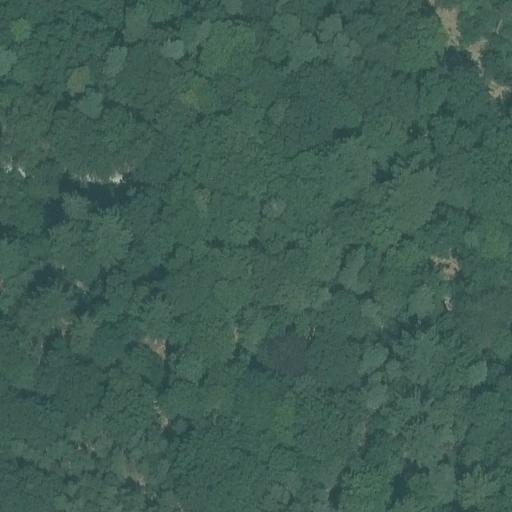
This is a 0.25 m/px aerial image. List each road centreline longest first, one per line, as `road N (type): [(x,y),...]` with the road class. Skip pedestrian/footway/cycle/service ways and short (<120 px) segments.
road 1 (track): [(434,287),(283,214),(217,199),(0,180)]
road 2 (track): [(130,0),(317,107),(434,287)]
road 3 (tertiary): [(367,0),(488,169),(511,189)]
road 4 (track): [(434,287),(382,511)]
road 5 (track): [(511,501),(398,440)]
